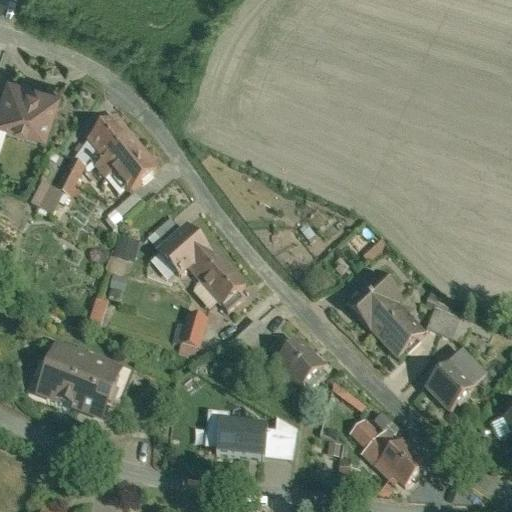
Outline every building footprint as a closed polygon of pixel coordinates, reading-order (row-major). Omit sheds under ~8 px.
[(62,95),(7,77),(0,98),(0,127),(19,134),(42,141),(47,143),(62,95)] [(156,169),(114,119),(85,143),(101,162),(91,170),(102,183),(112,175),(127,193),(156,169)] [(42,141),(19,134),(16,143),(39,151),(42,141)] [(85,166),(73,160),(57,191),(69,197),(85,166)] [(65,205),(69,197),(57,191),(43,183),(32,203),(54,215),(60,203),(65,205)] [(143,204),(134,194),(116,209),(123,219),(143,204)] [(125,221),(123,219),(116,209),(108,217),(116,228),(125,221)] [(154,233),(163,242),(178,229),(170,220),(154,233)] [(178,276),(188,267),(211,248),(193,227),(160,255),(178,276)] [(140,243),(122,237),(114,261),(132,267),(140,243)] [(381,242),(367,255),(373,260),(387,246),(381,242)] [(246,284),(213,246),(211,248),(188,267),(227,312),(243,298),(238,291),(246,284)] [(0,296),(4,298),(12,279),(2,274),(0,278),(0,296)] [(378,274),(345,305),(400,364),(428,338),(395,302),(400,297),(378,274)] [(128,279),(111,276),(109,288),(125,292),(128,279)] [(110,305),(97,301),(88,326),(101,331),(110,305)] [(434,311),(426,331),(439,336),(452,342),(462,319),(434,311)] [(207,319),(191,315),(188,329),(184,345),(200,349),(207,319)] [(271,339),(255,320),(236,336),(252,355),(271,339)] [(477,320),(471,333),(487,339),(492,327),(477,320)] [(184,345),(188,329),(178,327),(175,343),(184,345)] [(326,376),(300,347),(273,372),(299,400),(326,376)] [(66,356),(58,352),(51,368),(41,364),(33,387),(42,391),(39,399),(77,414),(74,423),(104,434),(116,402),(124,405),(133,382),(77,360),(79,353),(69,349),(66,356)] [(469,351),(426,392),(450,417),(493,376),(469,351)] [(231,371),(213,371),(214,383),(231,382),(231,371)] [(511,416),(503,420),(504,423),(511,439),(511,440),(511,416)] [(373,428),(384,439),(387,436),(393,442),(399,436),(383,419),(373,428)] [(217,459),(216,468),(264,473),(265,469),(267,439),(268,434),(229,430),(230,422),(209,421),(206,458),(217,459)] [(373,428),(368,423),(350,441),(366,457),(361,462),(394,496),(399,491),(405,497),(423,479),(396,452),(400,448),(393,442),(387,436),(384,439),(373,428)] [(511,439),(504,423),(491,429),(497,445),(511,439)] [(267,439),(265,469),(292,471),(297,438),(276,426),(275,440),(267,439)] [(341,453),(329,451),(327,462),(339,464),(341,453)] [(361,477),(341,475),(339,490),(359,493),(361,477)]
